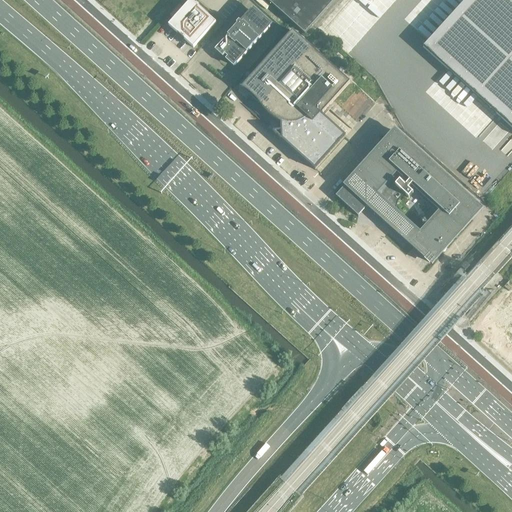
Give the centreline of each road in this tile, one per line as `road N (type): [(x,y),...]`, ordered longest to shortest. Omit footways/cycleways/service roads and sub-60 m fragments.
road 1 (unclassified): [(511,386),(80,0)]
road 2 (trunk): [(436,358),(40,0)]
road 3 (trunk): [(0,10),(173,164),(275,268)]
road 4 (trunk): [(319,393),(216,511)]
road 5 (trunk): [(275,268),(286,299),(330,351),(319,393)]
